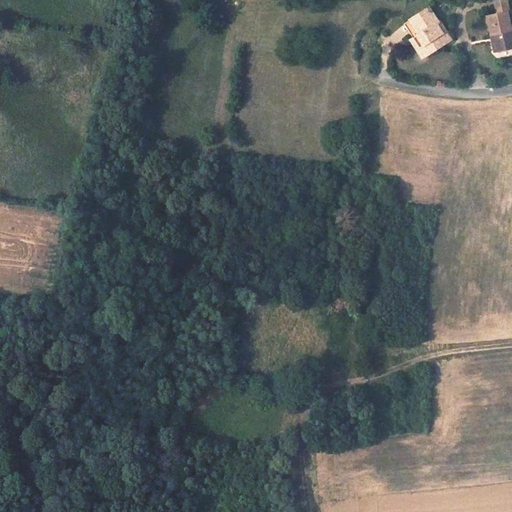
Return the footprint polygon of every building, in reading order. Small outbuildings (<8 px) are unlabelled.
[(511,29),(510,30),(506,12),(508,12),(505,0),(500,0),(492,2),(495,15),(487,17),(491,35),(494,34),(497,51),(509,49),(508,42),(511,41),(511,29)] [(428,8),(410,20),(419,33),(416,35),(422,45),(419,47),(425,56),(442,45),(436,36),(441,32),(436,24),(438,23),(428,8)] [(410,20),(404,24),(413,38),(416,35),(419,33),(410,20)] [(441,32),(436,36),(442,45),(450,39),(445,30),(441,32)] [(413,38),(410,39),(422,58),(425,56),(419,47),(422,45),(416,35),(413,38)]
